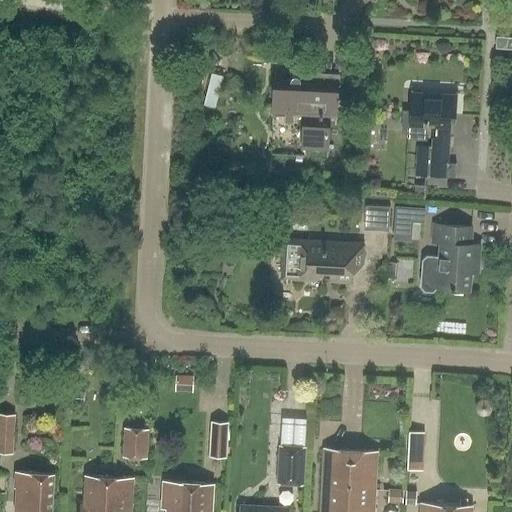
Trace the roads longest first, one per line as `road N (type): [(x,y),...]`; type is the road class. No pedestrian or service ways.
road 1 (residential): [(145,346),(509,369)]
road 2 (residential): [(145,346),(163,0)]
road 3 (residential): [(9,337),(145,346)]
